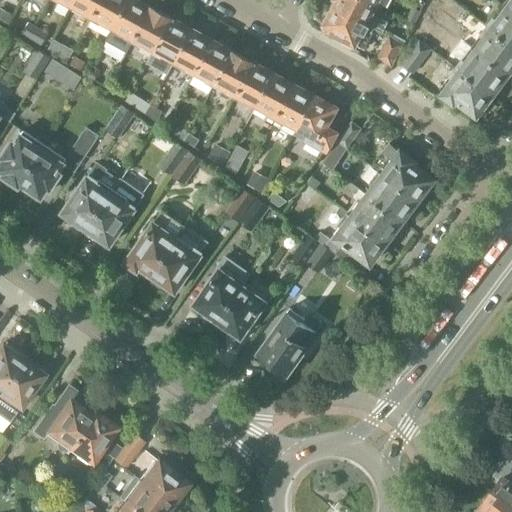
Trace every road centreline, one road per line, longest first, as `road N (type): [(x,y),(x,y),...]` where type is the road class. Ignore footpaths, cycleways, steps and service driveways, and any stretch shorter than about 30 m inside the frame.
road 1 (residential): [(273,24),(360,75),(491,178)]
road 2 (residential): [(491,178),(395,304),(388,405)]
road 3 (residential): [(211,408),(0,261)]
road 4 (secondary): [(511,244),(388,405)]
road 5 (secondary): [(407,425),(511,278)]
road 6 (residential): [(407,425),(484,401),(511,373)]
